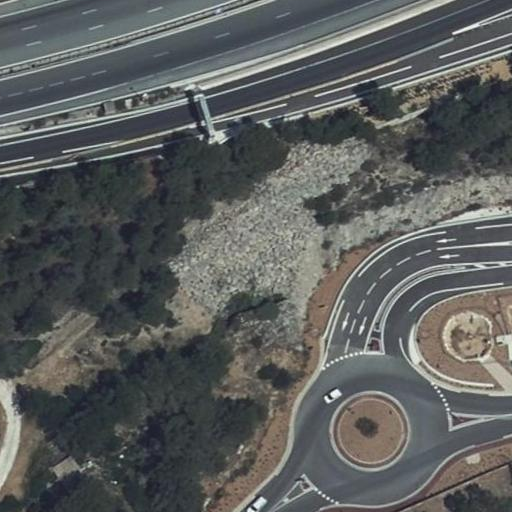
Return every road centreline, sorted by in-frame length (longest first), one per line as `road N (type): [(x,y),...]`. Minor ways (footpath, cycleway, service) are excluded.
road 1 (motorway): [(0,154),(133,127),(324,72)]
road 2 (motorway): [(0,98),(319,0)]
road 3 (motorway): [(511,234),(444,240),(392,260),(363,295),(331,384)]
road 4 (motorway): [(324,72),(508,0)]
road 5 (motorway): [(324,72),(511,23)]
road 6 (motorway): [(155,0),(0,43)]
